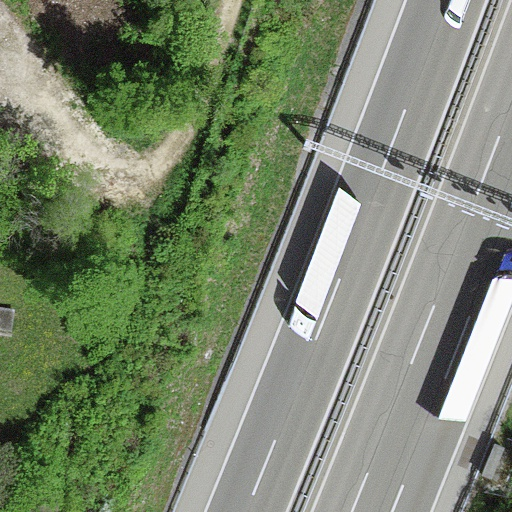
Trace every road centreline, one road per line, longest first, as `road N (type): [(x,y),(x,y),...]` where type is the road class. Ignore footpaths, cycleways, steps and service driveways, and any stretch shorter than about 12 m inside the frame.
road 1 (motorway): [(446,0),(245,511)]
road 2 (motorway): [(371,511),(511,153)]
